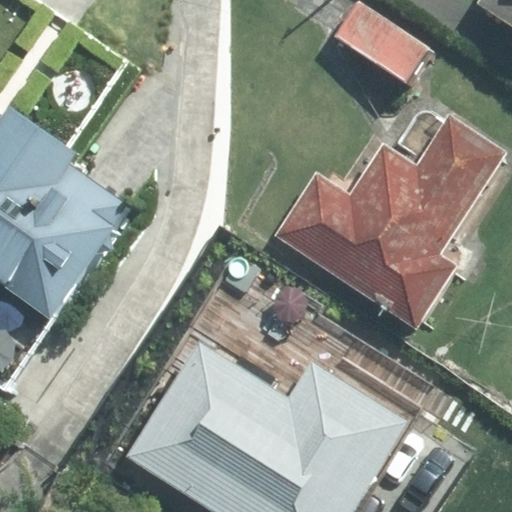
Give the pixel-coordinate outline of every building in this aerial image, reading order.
[(511,0),(471,0),(468,4),(511,35),(511,0)] [(345,22),(333,40),(407,90),(430,56),(356,6),(345,22)] [(155,212),(0,104),(0,308),(59,349),(155,212)] [(423,177),(382,147),(343,202),(324,189),(285,244),(415,336),(511,200),(511,168),(457,129),(423,177)] [(288,409),(198,351),(128,459),(210,511),(359,511),(391,463),(395,457),(398,452),(411,431),(314,369),(288,409)]
